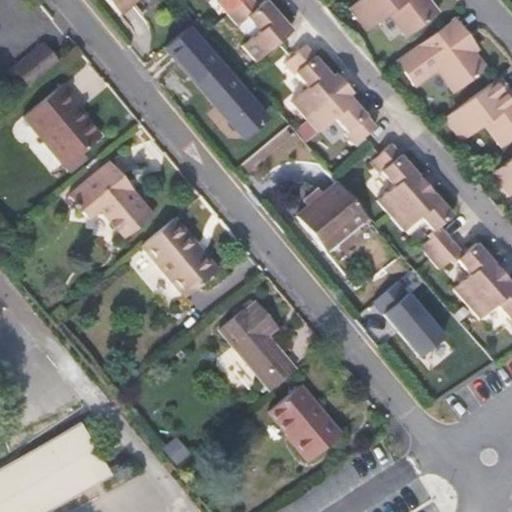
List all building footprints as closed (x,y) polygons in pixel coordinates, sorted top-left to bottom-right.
[(136,0),(97,0),(114,19),(136,0)] [(289,32),(262,1),(254,8),(247,0),(217,0),(214,4),(233,26),(243,18),(256,34),(240,47),(253,64),(289,32)] [(390,13),(406,35),(437,13),(427,0),(357,0),(349,7),(366,30),(390,13)] [(437,68),(454,91),(486,69),(450,21),(396,62),(413,85),(437,68)] [(161,49),(238,138),(262,117),(184,29),(161,49)] [(345,97),(329,78),(302,47),(281,66),(290,77),(293,76),(305,90),(289,105),(315,135),(331,120),(342,133),(341,135),(352,147),(373,128),(345,97)] [(26,89),(54,65),(39,48),(11,71),(26,89)] [(349,93),(333,74),(329,78),(345,97),(349,93)] [(485,123),(501,146),(511,138),(511,95),(498,77),(444,117),(461,141),(485,123)] [(78,106),(62,86),(22,119),(62,168),(98,139),(84,121),(81,123),(72,111),(78,106)] [(511,287),(473,244),(461,255),(436,227),(449,215),(388,146),(367,164),(377,176),(378,174),(391,188),(374,203),(400,233),(416,217),(430,233),(426,237),(429,240),(418,249),(438,271),(452,259),(466,275),(450,290),(477,321),(493,306),(506,320),(504,322),(511,330),(511,287)] [(511,193),(511,156),(492,172),(509,195),(511,193)] [(81,217),(93,207),(96,211),(121,241),(149,218),(106,166),(65,199),(81,217)] [(292,219),(322,253),(364,216),(334,183),(292,219)] [(93,207),(81,217),(84,221),(96,211),(93,207)] [(171,220),(138,248),(181,300),(214,273),(171,220)] [(399,279),(372,301),(419,357),(445,335),(399,279)] [(255,304),(246,311),(245,310),(219,331),(269,393),(294,372),(266,338),(276,330),(255,304)] [(337,437),(298,388),(267,414),(284,435),(286,434),(296,447),(292,450),(304,464),(337,437)] [(84,425),(0,472),(0,511),(44,511),(112,474),(84,425)] [(327,511),(433,511),(432,510),(428,511),(388,511),(370,484),(327,511)]
